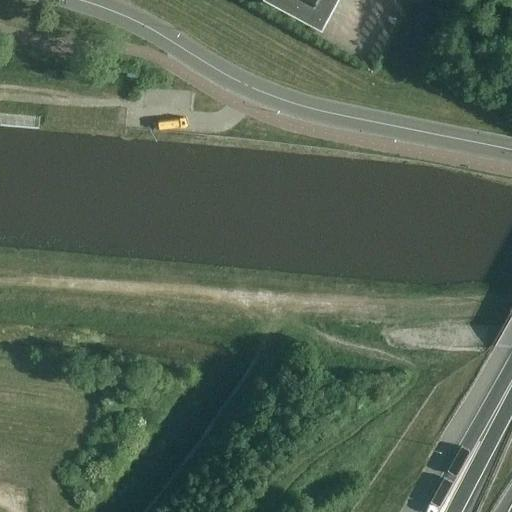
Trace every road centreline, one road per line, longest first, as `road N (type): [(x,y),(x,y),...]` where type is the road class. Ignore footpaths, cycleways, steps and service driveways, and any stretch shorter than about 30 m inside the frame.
road 1 (tertiary): [(75,0),(102,6),(280,100),(511,151)]
road 2 (motorway): [(511,375),(428,511)]
road 3 (motorway): [(511,390),(454,511)]
